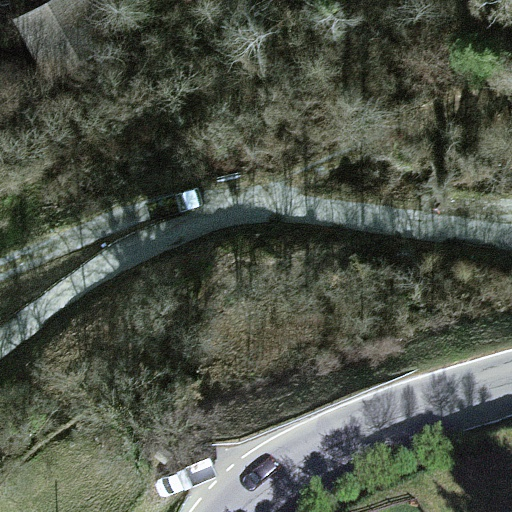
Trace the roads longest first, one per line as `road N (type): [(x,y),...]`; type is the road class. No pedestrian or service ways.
road 1 (residential): [(0,345),(151,241),(212,216),(316,208),(511,226)]
road 2 (tertiary): [(511,384),(319,451),(236,511)]
road 3 (track): [(0,261),(164,202),(207,199),(224,214)]
